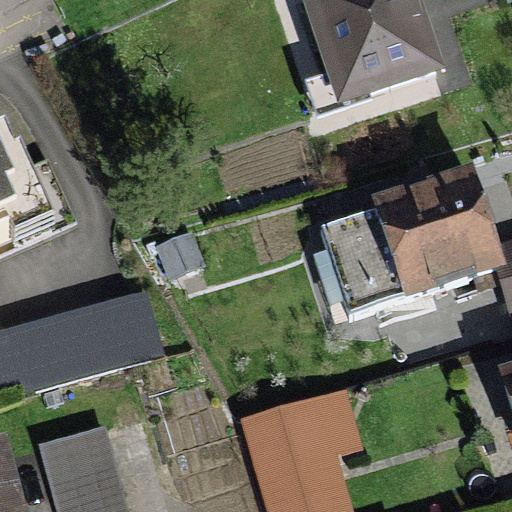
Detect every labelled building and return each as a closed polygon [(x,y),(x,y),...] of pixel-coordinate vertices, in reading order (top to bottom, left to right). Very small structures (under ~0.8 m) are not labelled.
[(437,70),(414,0),(302,0),(337,103),(437,70)] [(0,236),(65,207),(45,163),(23,173),(2,125),(0,126),(0,236)] [(402,305),(507,271),(473,167),(368,201),(402,305)] [(136,307),(0,345),(0,396),(1,399),(150,358),(136,307)] [(511,371),(493,378),(511,434),(511,371)] [(344,400),(233,435),(257,511),(339,511),(329,477),(364,466),(344,400)] [(132,511),(111,432),(36,453),(51,511),(132,511)] [(0,511),(19,511),(2,449),(0,449),(0,511)]
